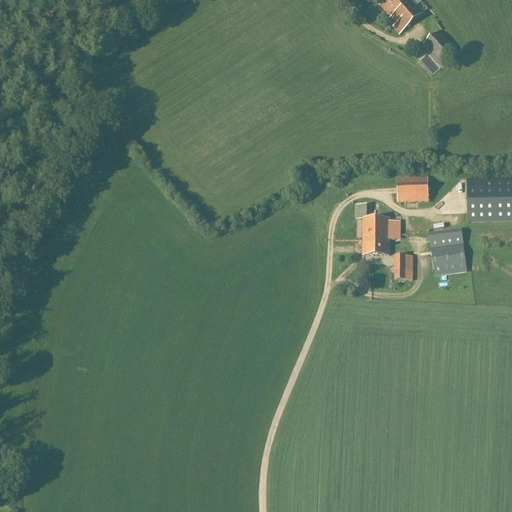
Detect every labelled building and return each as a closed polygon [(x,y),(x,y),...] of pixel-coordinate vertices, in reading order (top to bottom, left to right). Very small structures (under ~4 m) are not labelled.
[(393,27),(399,35),(422,15),(409,0),(387,0),(380,7),(391,19),(394,17),(398,24),(393,27)] [(458,53),(439,31),(422,47),(441,68),(458,53)] [(428,178),(396,179),(397,204),(428,203),(428,178)] [(511,179),(467,181),(468,224),(511,222),(511,179)] [(356,220),(363,220),(362,256),(389,257),(389,241),(400,241),(401,222),(390,222),(390,219),(371,219),(371,206),(356,206),(356,220)] [(428,235),(430,250),(463,245),(461,230),(428,235)] [(467,273),(463,246),(431,251),(435,277),(467,273)] [(395,257),(394,282),(413,282),(413,257),(395,257)]
